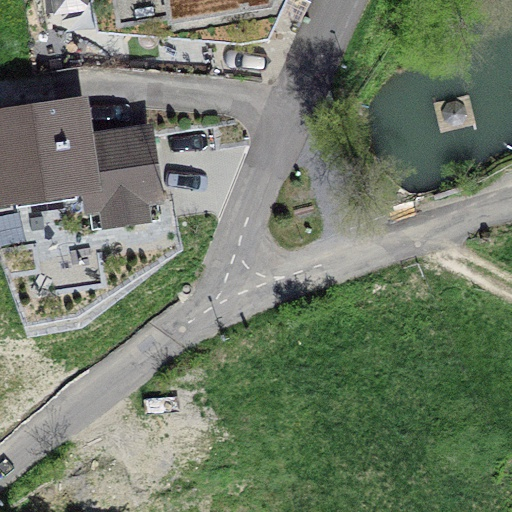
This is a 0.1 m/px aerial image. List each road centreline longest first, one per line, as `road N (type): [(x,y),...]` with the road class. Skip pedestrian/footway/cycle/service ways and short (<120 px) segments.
road 1 (residential): [(236,286),(0,468)]
road 2 (residential): [(236,286),(243,219),(288,125)]
road 3 (residential): [(511,206),(355,250)]
road 4 (residential): [(355,250),(321,156),(288,125)]
road 5 (residential): [(288,125),(346,0)]
road 6 (residential): [(355,250),(236,286)]
